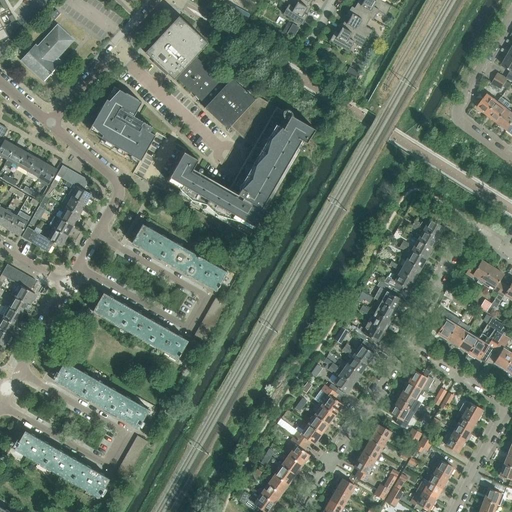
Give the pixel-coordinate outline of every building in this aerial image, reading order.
[(309,6),(299,0),(280,0),(280,1),(288,5),(283,14),(302,25),(308,15),(307,15),(312,7),(310,6),(309,6)] [(379,0),(358,0),(354,8),(354,9),(372,19),(373,20),(378,11),(386,15),(391,6),(381,0),(380,1),(379,0)] [(354,8),(351,7),(346,16),(347,17),(342,25),(367,39),(366,39),(368,40),(373,31),(367,28),(372,19),(354,9),(354,8)] [(50,16),(54,20),(60,14),(56,10),(50,16)] [(160,36),(145,53),(174,80),(176,78),(195,56),(208,43),(194,30),(191,28),(179,16),(160,36)] [(342,25),(342,24),(341,23),(336,31),(335,31),(329,41),(349,52),(354,43),(362,47),(366,39),(367,39),(342,25)] [(53,74),(52,73),(58,67),(53,62),(73,40),(58,26),(37,48),(36,46),(22,61),(44,81),(50,75),(51,76),(52,75),(51,75),(52,74),(53,74)] [(0,41),(8,37),(7,37),(8,36),(3,28),(3,27),(0,28),(0,41)] [(511,56),(508,54),(502,65),(511,70),(511,56)] [(195,56),(176,78),(191,92),(206,106),(204,108),(227,129),(230,127),(255,100),(232,78),(226,85),(196,57),(195,56)] [(495,78),(505,84),(508,79),(506,78),(498,73),(495,78)] [(505,84),(495,78),(492,84),(502,89),(505,84)] [(107,99),(92,125),(103,135),(101,138),(140,160),(141,160),(155,135),(149,132),(152,127),(147,124),(134,116),(141,103),(119,90),(109,101),(107,99)] [(478,108),(488,115),(498,102),(488,94),(478,108)] [(170,177),(167,181),(168,182),(180,189),(177,195),(228,224),(249,236),(304,141),(306,143),(315,130),(312,128),(306,125),(290,116),(282,111),(276,107),(258,97),(255,100),(230,127),(253,147),(244,162),(241,168),(229,189),(235,193),(233,196),(191,171),(198,160),(185,152),(184,152),(170,177)] [(488,115),(498,123),(508,109),(498,102),(488,115)] [(498,123),(507,130),(511,123),(511,112),(508,109),(498,123)] [(15,146),(4,140),(0,147),(0,155),(7,159),(15,146)] [(26,152),(15,146),(7,159),(18,165),(26,152)] [(18,165),(28,171),(36,158),(26,152),(18,165)] [(28,171),(39,177),(46,164),(36,158),(28,171)] [(46,164),(39,177),(50,183),(57,170),(46,164)] [(68,168),(62,165),(57,175),(62,179),(68,168)] [(62,179),(67,181),(73,171),(68,168),(62,179)] [(78,174),(73,171),(67,181),(72,184),(78,174)] [(89,180),(78,174),(72,184),(78,187),(84,190),(89,180)] [(78,187),(72,197),(85,205),(91,194),(84,190),(78,187)] [(72,197),(66,208),(79,216),(85,205),(72,197)] [(56,216),(60,218),(73,226),(79,216),(66,208),(62,206),(56,216)] [(0,220),(0,225),(9,230),(16,216),(6,210),(0,220)] [(439,217),(428,211),(425,217),(429,220),(424,229),(438,238),(444,227),(436,223),(439,217)] [(16,216),(9,230),(19,236),(27,223),(16,216)] [(60,218),(56,216),(55,216),(49,226),(54,229),(67,236),(73,226),(60,218)] [(132,243),(160,259),(171,240),(142,224),(132,243)] [(33,230),(27,227),(22,237),(27,240),(33,230)] [(67,236),(54,229),(48,239),(43,236),(37,246),(48,252),(54,243),(61,247),(67,236)] [(38,233),(33,230),(27,240),(32,243),(38,233)] [(438,238),(423,230),(417,240),(432,248),(438,238)] [(43,236),(38,233),(32,243),(37,246),(43,236)] [(160,259),(188,275),(199,256),(171,240),(160,259)] [(417,240),(412,250),(426,259),(432,248),(417,240)] [(421,269),(426,259),(412,250),(406,261),(421,269)] [(199,256),(188,275),(216,291),(227,272),(199,256)] [(415,279),(421,269),(406,261),(400,271),(415,279)] [(481,286),(482,284),(492,267),(482,261),(477,268),(472,264),(466,274),(471,278),(473,275),(477,278),(476,280),(478,281),(477,283),(479,284),(478,285),(481,286)] [(7,278),(13,268),(8,265),(7,264),(1,275),(6,277),(7,278)] [(492,267),(483,282),(490,286),(494,288),(493,291),(498,294),(504,284),(499,281),(503,274),(492,267)] [(19,271),(13,268),(7,278),(13,281),(19,271)] [(18,284),(24,274),(19,271),(13,281),(18,284)] [(400,271),(394,281),(394,282),(404,287),(409,290),(415,279),(400,271)] [(24,288),(30,277),(24,274),(18,284),(24,288)] [(30,291),(36,281),(30,277),(24,288),(30,291)] [(384,283),(393,288),(401,293),(404,287),(394,282),(394,281),(391,279),(391,280),(387,277),(384,283)] [(393,288),(384,283),(380,281),(377,286),(382,289),(383,286),(388,289),(387,292),(390,293),(393,288)] [(511,299),(511,282),(509,287),(504,284),(498,294),(493,302),(495,302),(494,304),(497,306),(504,295),(511,299)] [(35,294),(30,291),(24,288),(18,284),(11,295),(14,297),(29,305),(29,304),(31,300),(34,301),(37,296),(35,294)] [(385,295),(381,302),(396,311),(402,300),(390,293),(387,292),(388,289),(383,286),(382,289),(380,293),(385,295)] [(121,328),(132,309),(104,293),(93,312),(121,328)] [(455,295),(451,301),(470,313),(474,307),(455,295)] [(28,305),(29,305),(14,297),(9,307),(23,315),(28,305)] [(227,304),(216,298),(213,303),(224,309),(227,304)] [(381,302),(375,313),(390,321),(396,311),(381,302)] [(224,309),(213,303),(210,308),(221,314),(224,309)] [(3,317),(17,325),(23,315),(9,307),(3,317)] [(221,314),(210,308),(208,313),(218,319),(221,314)] [(149,344),(160,325),(132,309),(121,328),(149,344)] [(218,319),(208,313),(205,317),(216,324),(218,319)] [(375,313),(369,323),(384,331),(390,321),(375,313)] [(491,317),(486,314),(482,321),(487,324),(491,317)] [(17,325),(3,317),(0,321),(0,329),(11,336),(17,325)] [(216,324),(205,317),(202,322),(213,328),(216,324)] [(437,334),(447,340),(456,326),(446,319),(437,334)] [(213,328),(202,322),(199,327),(210,333),(213,328)] [(503,333),(504,333),(508,327),(499,322),(489,338),(487,337),(484,343),(477,339),(468,353),(479,360),(480,359),(485,362),(492,351),(503,333)] [(384,331),(369,323),(365,330),(361,327),(357,333),(362,336),(364,334),(379,342),(384,331)] [(149,344),(178,360),(188,341),(160,325),(149,344)] [(447,340),(458,347),(467,332),(456,326),(447,340)] [(210,333),(199,327),(197,332),(207,338),(210,333)] [(11,336),(0,329),(0,344),(4,347),(11,336)] [(207,338),(197,332),(194,337),(205,343),(207,338)] [(458,347),(468,353),(477,339),(467,332),(458,347)] [(495,350),(500,354),(503,348),(503,349),(509,339),(504,335),(495,350)] [(361,345),(370,351),(373,346),(364,340),(361,345)] [(345,348),(351,352),(354,354),(368,364),(375,354),(370,351),(361,345),(356,351),(347,345),(345,348)] [(494,363),(505,370),(511,357),(511,354),(503,349),(503,348),(500,354),(494,363)] [(354,354),(347,364),(361,374),(368,364),(354,354)] [(354,384),(361,374),(347,364),(342,370),(329,360),(326,364),(331,367),(354,384)] [(54,381),(82,396),(92,378),(65,362),(54,381)] [(333,384),(347,393),(354,384),(331,367),(328,370),(334,374),(333,375),(337,378),(333,384)] [(414,371),(408,382),(421,389),(426,392),(434,379),(428,376),(427,378),(414,371)] [(82,396),(110,412),(121,394),(92,378),(82,396)] [(408,382),(402,392),(415,400),(421,389),(408,382)] [(321,390),(329,395),(335,400),(338,395),(325,385),(321,390)] [(441,388),(435,398),(441,401),(446,391),(441,388)] [(402,392),(396,403),(409,410),(415,400),(402,392)] [(448,392),(443,402),(448,405),(453,395),(448,392)] [(121,394),(110,412),(139,428),(149,410),(121,394)] [(329,395),(321,405),(335,415),(343,405),(335,400),(329,395)] [(435,398),(432,403),(438,406),(441,401),(435,398)] [(466,401),(459,411),(476,421),(483,410),(466,401)] [(443,402),(440,407),(445,410),(448,405),(443,402)] [(409,410),(396,403),(390,413),(403,421),(409,410)] [(321,405),(315,415),(329,425),(335,415),(321,405)] [(476,421),(459,411),(457,416),(460,419),(457,424),(470,432),(476,421)] [(424,413),(422,418),(429,421),(431,417),(424,413)] [(315,415),(308,424),(322,434),(329,425),(315,415)] [(433,418),(431,423),(438,426),(440,422),(433,418)] [(454,422),(447,432),(464,442),(470,432),(457,424),(454,422)] [(322,434),(308,424),(301,434),(310,441),(314,444),(322,434)] [(378,425),(372,436),(385,443),(391,432),(378,425)] [(412,428),(409,433),(419,439),(421,434),(412,428)] [(53,447),(25,431),(14,449),(43,465),(53,447)] [(294,437),(307,446),(310,441),(301,434),(297,432),(294,437)] [(447,432),(441,443),(458,453),(464,442),(447,432)] [(409,433),(406,439),(415,444),(419,439),(409,433)] [(432,440),(423,435),(421,440),(429,445),(432,440)] [(148,442),(138,436),(135,441),(146,447),(148,442)] [(372,436),(366,446),(379,453),(385,443),(372,436)] [(307,446),(294,437),(290,442),(295,446),(303,451),(307,446)] [(421,440),(415,450),(419,452),(421,448),(426,450),(429,445),(421,440)] [(146,447),(135,441),(132,446),(143,452),(146,447)] [(143,452),(132,446),(129,450),(140,457),(143,452)] [(295,446),(288,455),(302,466),(309,456),(303,451),(295,446)] [(366,446),(360,456),(373,464),(378,467),(380,462),(378,461),(382,455),(379,453),(366,446)] [(81,463),(53,447),(43,465),(71,481),(81,463)] [(140,457),(129,450),(127,455),(137,461),(140,457)] [(402,453),(399,457),(406,461),(408,456),(402,453)] [(266,454),(261,463),(265,466),(270,457),(268,456),(266,454)] [(137,461),(127,455),(124,460),(134,466),(137,461)] [(302,466),(288,455),(281,465),(295,475),(302,466)] [(373,464),(360,456),(354,467),(367,475),(373,464)] [(411,457),(408,462),(414,466),(417,461),(411,457)] [(431,470),(434,471),(447,479),(454,468),(437,459),(431,470)] [(134,466),(124,460),(121,465),(132,471),(134,466)] [(71,481),(99,497),(109,479),(81,463),(71,481)] [(511,467),(504,464),(499,475),(511,480),(511,467)] [(132,471),(121,465),(118,470),(129,476),(132,471)] [(281,465),(274,475),(288,485),(295,475),(281,465)] [(129,476),(118,470),(115,474),(126,481),(129,476)] [(434,471),(428,482),(441,489),(447,479),(434,471)] [(401,474),(399,478),(405,482),(408,478),(401,474)] [(288,485),(274,475),(267,484),(281,494),(288,485)] [(342,479),(336,489),(349,497),(355,486),(342,479)] [(418,490),(422,492),(435,500),(441,489),(428,482),(424,479),(418,490)] [(380,484),(377,489),(386,495),(391,486),(386,483),(384,486),(380,484)] [(267,484),(261,494),(275,504),(281,494),(267,484)] [(394,487),(388,496),(398,501),(403,492),(398,490),(394,487)] [(488,488),(484,500),(497,505),(501,493),(488,488)] [(349,497),(336,489),(330,500),(343,507),(349,497)] [(377,489),(374,495),(383,500),(386,495),(377,489)] [(418,490),(410,502),(415,505),(417,503),(429,510),(435,500),(422,492),(418,490)] [(268,511),(275,504),(261,494),(254,503),(248,499),(250,495),(244,492),(239,501),(254,511),(255,511),(259,507),(264,511),(268,511)] [(388,496),(385,501),(395,507),(398,501),(388,496)] [(343,507),(330,500),(324,510),(327,511),(347,511),(348,510),(343,507)] [(493,511),(497,505),(484,500),(479,511),(482,511),(493,511)]
